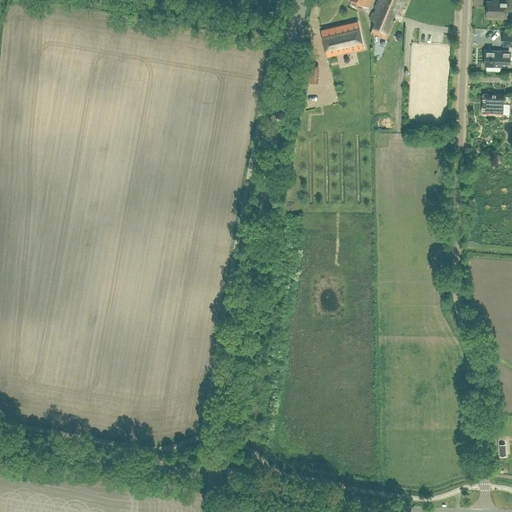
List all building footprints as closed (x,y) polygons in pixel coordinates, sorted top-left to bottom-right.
[(386,38),(402,0),(377,0),(370,18),(375,21),(370,31),(386,38)] [(511,9),(511,0),(491,0),(491,1),(486,1),(486,16),(505,17),(506,10),(511,9)] [(327,55),(363,46),(356,20),(321,28),(327,55)] [(511,45),(511,31),(503,31),(503,45),(511,45)] [(509,64),(509,51),(485,50),(484,66),(500,67),(500,64),(509,64)] [(317,66),(308,66),(307,81),(316,82),(317,66)] [(483,112),(504,113),(504,112),(504,111),(510,111),(511,102),(511,93),(484,92),(483,112)]
